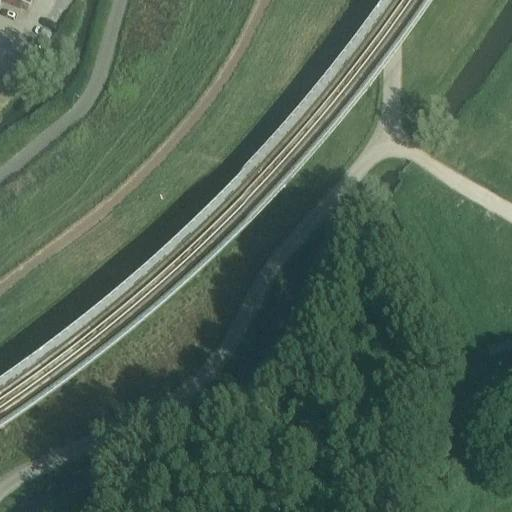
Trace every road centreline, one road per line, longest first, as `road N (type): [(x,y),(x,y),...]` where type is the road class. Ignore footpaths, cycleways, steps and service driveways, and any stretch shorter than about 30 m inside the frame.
road 1 (unclassified): [(0,491),(178,399),(224,354),(277,260),(380,145),(390,112),(391,0)]
road 2 (unclassified): [(122,0),(88,102),(0,180)]
road 3 (track): [(383,138),(511,213)]
